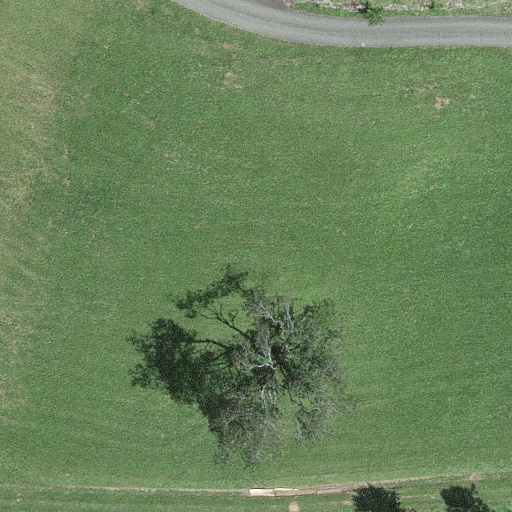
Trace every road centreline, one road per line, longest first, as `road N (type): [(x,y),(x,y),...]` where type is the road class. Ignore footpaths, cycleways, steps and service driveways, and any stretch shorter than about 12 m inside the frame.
road 1 (track): [(0,493),(314,500),(511,483)]
road 2 (unclassified): [(223,0),(321,39),(511,30)]
